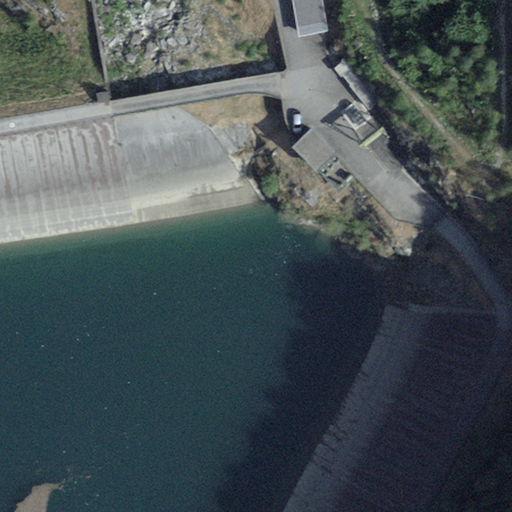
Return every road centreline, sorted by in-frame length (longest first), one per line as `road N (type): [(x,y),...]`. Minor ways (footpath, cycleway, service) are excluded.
road 1 (track): [(284,82),(306,79),(363,155),(477,264),(502,307),(494,368),(418,511)]
road 2 (unclassified): [(0,128),(284,82)]
